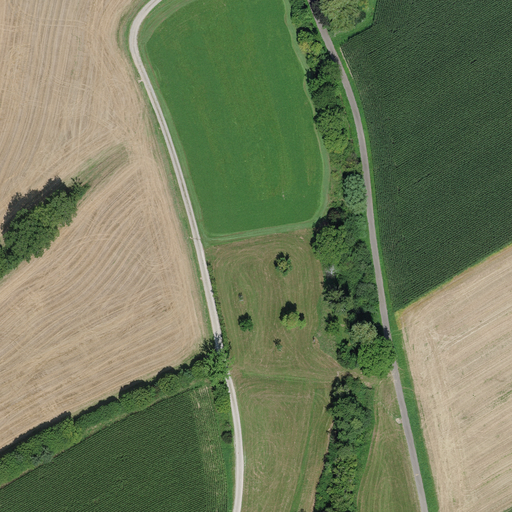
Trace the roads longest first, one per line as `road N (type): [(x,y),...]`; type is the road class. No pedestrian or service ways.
road 1 (track): [(161,0),(145,13),(133,50),(201,250),(236,423),(237,511)]
road 2 (track): [(426,511),(390,346),(361,138),(312,0)]
